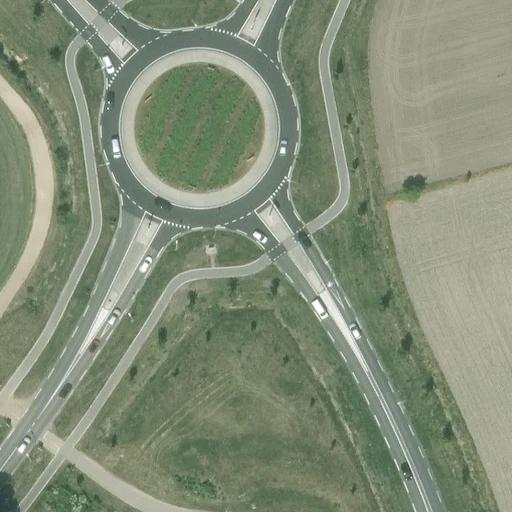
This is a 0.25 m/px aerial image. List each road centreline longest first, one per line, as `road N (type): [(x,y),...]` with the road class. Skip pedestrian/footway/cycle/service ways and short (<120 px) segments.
road 1 (track): [(0,304),(40,231),(44,197),(31,128),(0,89)]
road 2 (secondary): [(134,193),(63,378)]
road 3 (secondary): [(63,378),(173,214)]
road 4 (primary): [(427,511),(344,333)]
road 5 (primary): [(344,333),(328,282),(271,174)]
road 6 (primary): [(231,210),(344,333)]
